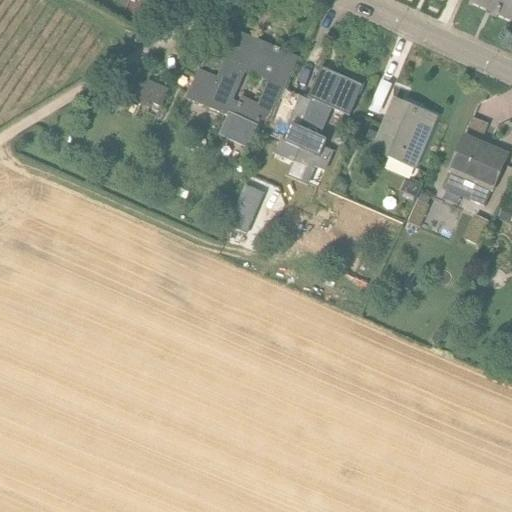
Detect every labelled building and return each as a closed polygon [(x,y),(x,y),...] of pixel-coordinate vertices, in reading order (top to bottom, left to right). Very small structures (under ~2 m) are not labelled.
[(511,0),(474,0),(473,5),(511,22),(511,0)] [(218,79),(199,71),(187,99),(254,129),(259,119),(268,124),(276,104),(290,73),(289,73),(295,58),(287,55),(286,56),(238,35),(218,79)] [(327,142),(320,138),(332,110),(349,118),(362,88),(331,75),(329,80),(319,76),(308,100),(312,102),(311,104),(285,92),(274,118),(291,125),(283,144),(319,161),(327,142)] [(161,108),(168,91),(147,81),(145,86),(132,80),(123,97),(149,109),(152,104),(161,108)] [(373,153),(391,161),(412,170),(413,170),(435,119),(394,102),(380,136),(376,146),(373,153)] [(448,173),(475,186),(468,202),(483,209),(505,161),(478,148),(488,127),(472,120),(448,173)] [(364,141),(376,146),(380,136),(369,131),(364,141)] [(348,188),(343,181),(338,178),(332,190),(345,195),(348,188)] [(429,208),(417,202),(411,213),(424,219),(429,208)] [(509,223),(511,216),(511,211),(502,207),(497,218),(509,223)] [(474,308),(480,295),(468,290),(463,302),(474,308)]
